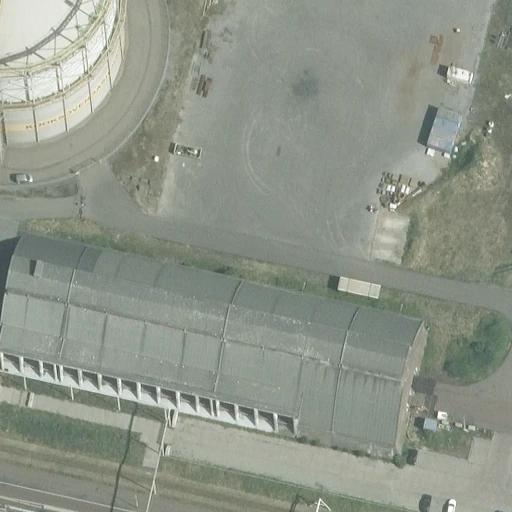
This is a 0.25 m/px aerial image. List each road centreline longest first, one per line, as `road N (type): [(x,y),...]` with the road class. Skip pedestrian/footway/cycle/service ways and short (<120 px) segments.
road 1 (unknown): [(327,257),(199,230),(226,61),(265,8),(291,17),(301,39),(316,171)]
road 2 (unknown): [(511,306),(488,291),(327,257)]
